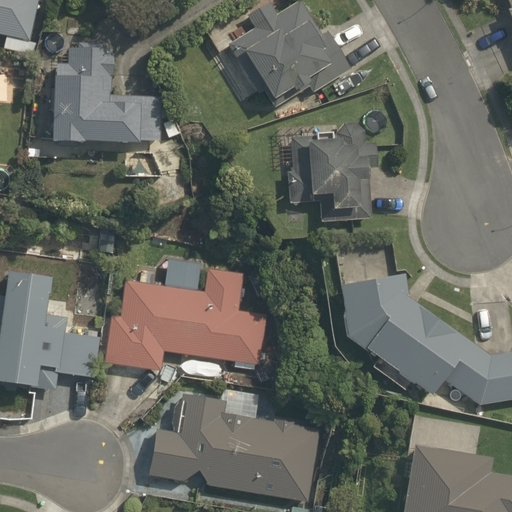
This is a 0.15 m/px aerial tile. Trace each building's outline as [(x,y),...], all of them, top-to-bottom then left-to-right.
[(0,0),(0,30),(34,39),(43,0),(0,0)] [(357,75),(307,0),(298,0),(288,7),(283,0),(266,0),(249,12),(258,25),(226,46),(262,100),(273,94),(281,106),(311,86),(319,100),(357,75)] [(116,46),(57,45),(55,144),(161,146),(162,95),(115,94),(116,46)] [(372,221),(367,134),(285,138),(289,206),(318,204),(319,224),(372,221)] [(125,315),(112,313),(109,339),(106,367),(164,374),(166,354),(265,365),(271,314),(244,311),(249,273),(209,269),(207,288),(129,279),(125,315)] [(13,275),(10,299),(0,298),(0,326),(6,327),(0,382),(57,389),(59,371),(105,376),(106,367),(109,339),(50,332),(57,280),(13,275)] [(377,359),(371,368),(410,394),(416,385),(434,397),(442,385),(478,409),(511,402),(511,355),(495,359),(412,303),(410,280),(343,286),(348,340),(377,359)] [(202,473),(213,488),(305,501),(316,425),(262,417),(265,395),(229,390),(227,404),(181,398),(176,433),(159,431),(153,479),(186,484),(202,473)] [(495,456),(419,442),(405,511),(511,511),(511,476),(491,472),(495,456)]
